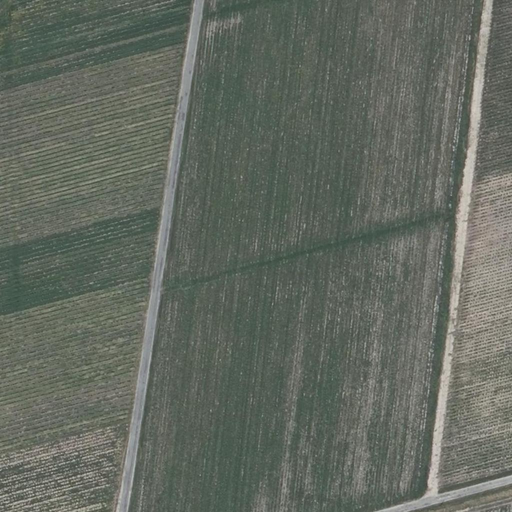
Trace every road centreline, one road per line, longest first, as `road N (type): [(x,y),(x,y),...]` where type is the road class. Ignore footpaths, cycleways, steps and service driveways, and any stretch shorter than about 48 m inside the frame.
road 1 (residential): [(120,511),(198,0)]
road 2 (unclassified): [(361,511),(511,476)]
